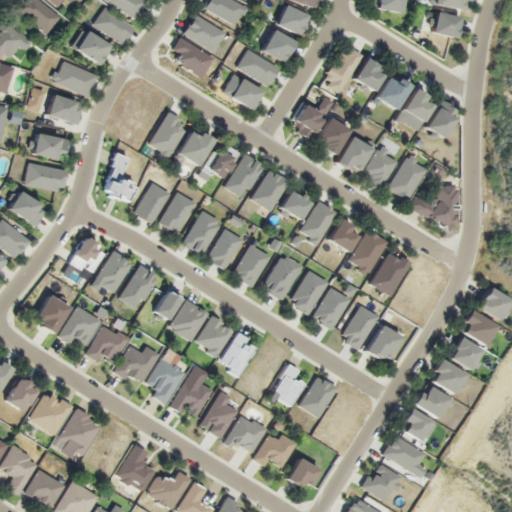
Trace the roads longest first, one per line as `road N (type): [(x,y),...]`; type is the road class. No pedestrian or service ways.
road 1 (residential): [(2,511),(389,400),(467,256),(472,94),(490,0)]
road 2 (residential): [(134,60),(465,263)]
road 3 (residential): [(70,211),(137,242),(389,400)]
road 4 (residential): [(175,0),(100,112),(59,234),(0,311)]
road 5 (residential): [(285,511),(20,349),(0,329)]
road 6 (residential): [(341,0),(259,140)]
road 7 (residential): [(335,19),(472,94)]
